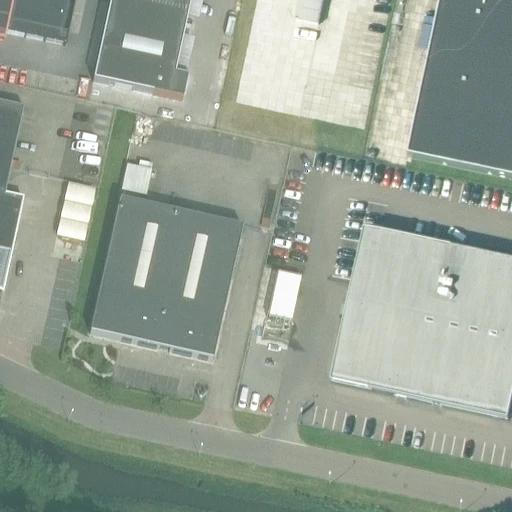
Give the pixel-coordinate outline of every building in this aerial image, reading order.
[(0,0),(0,34),(66,48),(76,0),(0,0)] [(110,0),(106,19),(184,35),(191,0),(110,0)] [(298,0),(291,38),(314,43),(323,0),(298,0)] [(511,0),(440,0),(407,159),(511,181),(511,0)] [(175,77),(184,35),(106,19),(93,84),(182,103),(187,80),(175,77)] [(0,254),(11,257),(23,202),(5,198),(10,172),(24,110),(0,105),(0,254)] [(95,196),(68,190),(57,243),(83,249),(95,196)] [(213,364),(243,230),(119,202),(89,336),(213,364)] [(351,287),(330,384),(497,421),(507,423),(511,397),(511,263),(364,231),(351,287)]
